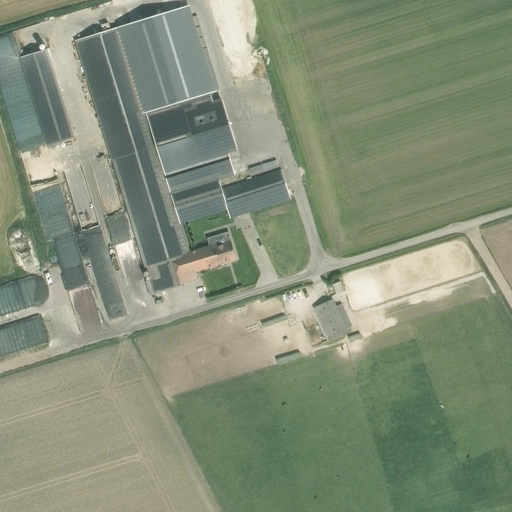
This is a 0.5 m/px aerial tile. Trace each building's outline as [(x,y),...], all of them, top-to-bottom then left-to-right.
[(192,5),(120,27),(147,112),(210,93),(218,91),(192,5)] [(120,27),(77,40),(105,129),(147,117),(148,116),(147,112),(120,27)] [(48,51),(21,60),(48,148),(75,139),(48,51)] [(105,129),(103,130),(112,160),(113,160),(156,147),(167,182),(171,195),(219,180),(235,175),(228,151),(234,143),(224,107),(213,103),(210,93),(147,112),(148,116),(147,117),(105,129)] [(259,98),(262,112),(273,109),(269,95),(259,98)] [(156,147),(113,160),(147,267),(153,285),(155,294),(181,286),(181,284),(198,279),(196,272),(237,259),(232,242),(229,232),(210,238),(212,246),(189,253),(180,223),(171,195),(167,182),(156,147)] [(108,162),(93,166),(96,177),(105,175),(107,181),(113,180),(108,162)] [(219,180),(171,195),(180,223),(228,209),(231,218),(291,199),(288,189),(282,170),(222,190),(219,180)] [(46,240),(71,233),(57,184),(32,190),(46,240)] [(333,283),(335,293),(343,291),(341,281),(333,283)] [(288,301),(310,294),(308,286),(285,293),(288,301)] [(95,321),(101,319),(90,292),(84,294),(88,303),(74,309),(78,317),(82,315),(84,321),(94,317),(95,321)] [(314,308),(318,317),(328,338),(346,330),(333,300),(314,308)]
